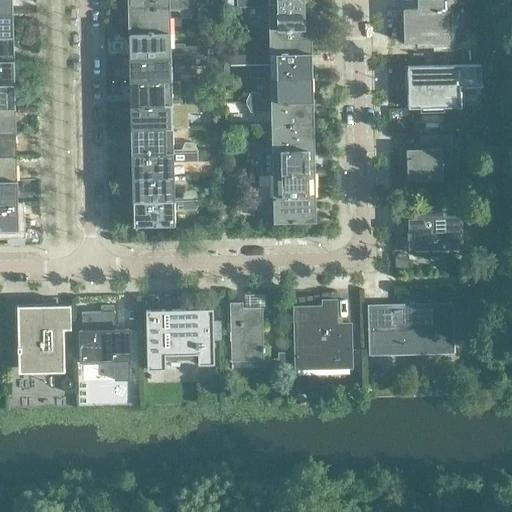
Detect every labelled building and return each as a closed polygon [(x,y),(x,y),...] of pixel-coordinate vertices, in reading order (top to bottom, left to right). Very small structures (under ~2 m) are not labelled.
[(0,0),(0,12),(12,12),(11,0),(0,0)] [(169,6),(168,0),(127,0),(128,9),(193,8),(193,6),(190,0),(180,0),(178,6),(169,6)] [(448,41),(447,13),(459,12),(458,0),(422,0),(422,8),(403,9),(404,42),(433,41),(433,43),(439,43),(439,41),(448,41)] [(310,29),(309,5),(244,6),(244,8),(248,16),(256,16),(259,8),(269,8),(269,30),(310,29)] [(169,32),(169,10),(178,10),(182,18),(190,17),(193,10),(193,8),(128,9),(129,33),(169,32)] [(0,36),(12,36),(12,12),(0,12),(0,36)] [(310,53),(310,29),(269,30),(270,52),(260,52),(257,45),(248,45),(245,52),(245,54),(310,53)] [(170,54),(169,32),(129,33),(129,57),(194,56),(194,54),(191,46),(182,46),(179,54),(170,54)] [(0,60),(13,60),(12,36),(0,36),(0,60)] [(311,77),(310,53),(245,54),(245,56),(249,64),(270,63),(270,78),(311,77)] [(170,80),(170,58),(179,58),(183,66),(191,65),(195,58),(194,56),(129,57),(130,81),(170,80)] [(0,84),(13,84),(13,60),(0,60),(0,84)] [(440,111),(439,83),(445,83),(445,66),(406,66),(406,78),(405,78),(405,92),(408,92),(408,108),(421,108),(421,112),(440,111)] [(312,101),(311,77),(270,78),(271,100),(262,100),(258,93),(249,93),(246,100),(246,102),(312,101)] [(171,102),(170,80),(130,81),(131,105),(196,104),(196,102),(192,94),(183,94),(180,102),(171,102)] [(0,108),(14,108),(13,84),(0,84),(0,108)] [(312,125),(312,101),(246,102),(246,104),(250,112),(271,111),(272,126),(312,125)] [(172,128),(171,106),(181,106),(184,114),(193,113),(196,106),(196,104),(131,105),(131,129),(172,128)] [(0,132),(15,132),(14,108),(0,108),(0,132)] [(313,149),(312,125),(272,126),(272,148),(263,148),(259,141),(251,141),(248,148),(248,150),(313,149)] [(172,150),(172,128),(131,129),(132,153),(197,152),(197,150),(193,142),(185,142),(182,150),(172,150)] [(0,156),(15,156),(15,132),(0,132),(0,156)] [(442,179),(441,149),(452,149),(451,135),(420,136),(420,137),(421,137),(422,149),(406,149),(407,180),(442,179)] [(313,173),(313,149),(248,150),(248,152),(251,160),(260,160),(263,152),(272,152),(273,174),(313,173)] [(173,176),(172,162),(197,161),(197,152),(132,153),(132,177),(173,176)] [(0,180),(16,180),(15,156),(0,156),(0,180)] [(314,197),(313,173),(273,174),(273,196),(264,196),(261,189),(252,189),(249,196),(249,198),(314,197)] [(173,198),(173,176),(132,177),(133,201),(198,200),(198,198),(195,190),(186,190),(183,198),(173,198)] [(0,204),(16,204),(16,180),(0,180),(0,204)] [(314,221),(314,197),(249,198),(249,200),(252,208),(261,208),(264,200),(273,200),(274,222),(314,221)] [(174,225),(173,202),(183,202),(186,210),(195,209),(198,202),(198,200),(133,201),(133,226),(174,225)] [(0,229),(17,229),(16,204),(0,204),(0,229)] [(445,248),(445,219),(453,219),(453,205),(424,206),(424,218),(408,219),(409,249),(445,248)] [(249,293),(248,303),(267,304),(267,294),(249,293)] [(352,367),(351,323),(337,323),(336,299),(322,300),(322,306),(293,306),(295,369),(352,367)] [(264,360),(262,308),(242,308),(242,302),(230,302),(232,361),(264,360)] [(453,352),(452,303),(368,305),(369,354),(453,352)] [(199,340),(198,309),(163,310),(163,304),(146,304),(147,359),(164,358),(164,349),(200,348),(200,340),(199,340)] [(114,311),(114,305),(100,306),(101,312),(82,312),(82,330),(79,330),(80,360),(83,360),(83,364),(115,363),(115,359),(129,359),(129,329),(115,330),(115,311),(114,311)] [(64,363),(64,329),(71,329),(70,306),(44,307),(44,313),(17,314),(18,364),(64,363)]
